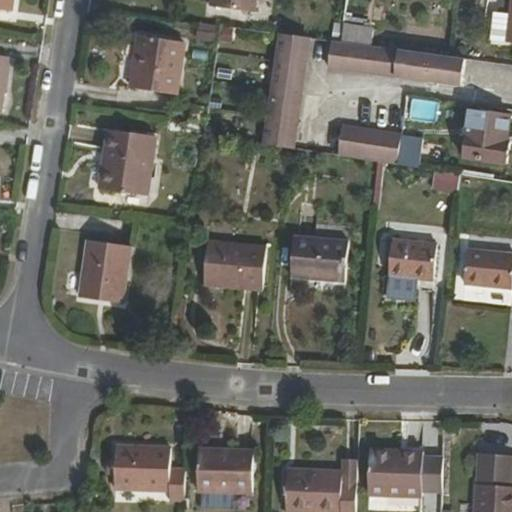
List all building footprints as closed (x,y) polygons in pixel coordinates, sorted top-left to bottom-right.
[(0,0),(0,8),(10,10),(11,0),(0,0)] [(252,11),(254,0),(208,0),(208,5),(252,11)] [(343,16),(341,23),(362,27),(362,19),(343,16)] [(199,22),(197,30),(218,33),(220,26),(199,22)] [(340,39),(368,44),(370,28),(362,27),(341,23),(340,39)] [(291,148),(308,36),(277,31),(261,144),(287,148),(291,148)] [(174,93),(183,41),(138,35),(130,88),(174,93)] [(462,56),(452,55),(368,44),(340,39),(330,38),(327,67),(459,84),(462,56)] [(220,53),(217,78),(240,81),(243,56),(220,53)] [(504,143),(508,115),(466,108),(461,158),(504,165),(507,144),(504,143)] [(398,141),(399,135),(339,126),(335,155),(376,161),(395,164),(398,141)] [(106,130),(102,154),(106,155),(105,166),(100,166),(97,188),(145,194),(154,136),(106,130)] [(398,141),(395,164),(416,167),(419,144),(398,141)] [(460,192),(461,173),(433,172),(433,191),(460,192)] [(342,281),(345,240),(292,236),(289,277),(342,281)] [(120,303),(128,247),(88,240),(79,296),(120,303)] [(430,279),(434,245),(391,241),(387,275),(430,279)] [(261,290),(265,248),(206,243),(202,284),(261,290)] [(509,287),(511,256),(511,254),(466,250),(462,283),(509,287)] [(183,498),(184,469),(168,469),(167,446),(116,446),(114,488),(167,489),(167,497),(183,498)] [(250,491),(251,450),(198,448),(197,490),(250,491)] [(419,495),(421,449),(368,448),(366,493),(419,495)] [(511,454),(480,453),(478,483),(511,485),(511,479),(511,454)] [(354,511),(355,478),(340,477),(340,469),(283,468),(283,511),(354,511)] [(475,483),(472,511),(511,511),(511,485),(478,483),(475,483)]
